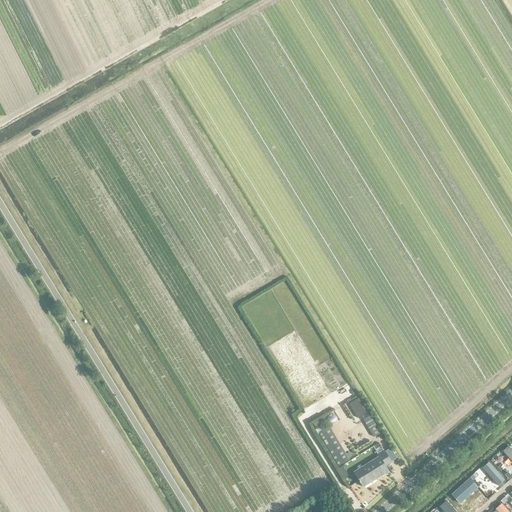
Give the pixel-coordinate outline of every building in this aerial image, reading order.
[(367,412),(358,399),(350,404),(358,418),(367,412)] [(338,465),(349,459),(328,421),(333,419),(329,412),(313,421),(338,465)] [(380,433),(369,416),(363,420),(374,437),(380,433)] [(511,448),(509,445),(503,450),(511,460),(511,448)] [(384,450),(383,450),(377,454),(379,457),(354,472),(359,481),(358,481),(359,483),(360,482),(363,487),(389,471),(385,466),(391,462),(384,450)] [(505,480),(489,462),(482,467),(498,485),(505,480)] [(469,478),(451,494),(460,504),(478,487),(469,478)] [(456,511),(446,500),(439,506),(444,511),(456,511)] [(508,511),(502,503),(496,508),(498,511),(508,511)]
